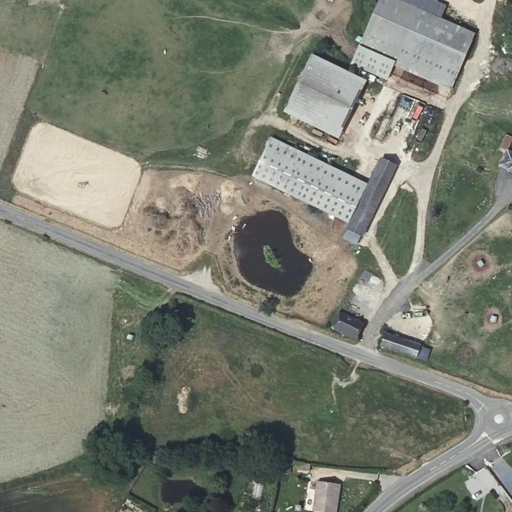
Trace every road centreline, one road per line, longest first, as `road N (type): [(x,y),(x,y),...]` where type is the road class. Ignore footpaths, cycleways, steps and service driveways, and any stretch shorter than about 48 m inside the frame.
road 1 (tertiary): [(0,210),(467,392),(511,426)]
road 2 (track): [(359,354),(377,316),(414,286),(437,153),(469,83),(490,0)]
road 3 (tertiary): [(375,511),(411,479),(511,427)]
